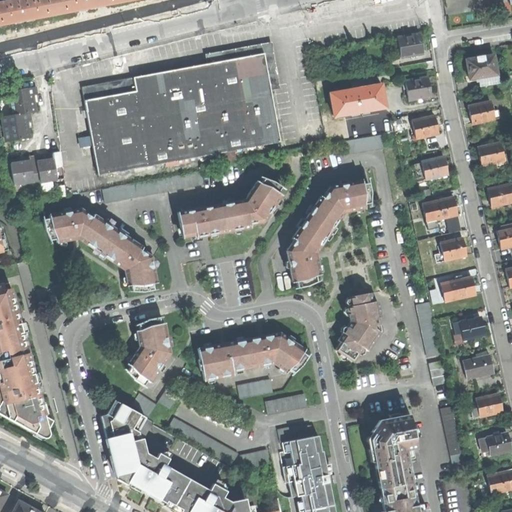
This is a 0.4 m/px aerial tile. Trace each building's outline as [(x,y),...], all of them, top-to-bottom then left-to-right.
[(0,24),(130,0),(16,0),(0,3),(0,24)] [(419,33),(397,37),(401,57),(423,53),(421,44),(419,33)] [(205,53),(207,63),(234,58),(264,53),(271,90),(281,88),(272,41),(205,53)] [(82,86),(98,175),(280,141),(271,90),(264,53),(234,58),(207,63),(82,86)] [(478,78),(479,86),(498,83),(493,55),(483,56),(483,55),(476,57),(476,58),(466,60),(468,73),(469,79),(478,78)] [(427,77),(405,81),(408,101),(431,97),(429,87),(427,77)] [(330,94),(334,116),(384,107),(381,93),(380,85),(330,94)] [(9,90),(12,116),(30,113),(36,112),(34,100),(33,94),(37,94),(36,86),(9,90)] [(470,115),(472,124),(500,117),(498,109),(492,111),(490,101),(468,106),(470,115)] [(6,141),(29,138),(27,126),(27,121),(31,120),(30,113),(12,116),(3,117),(6,141)] [(434,116),(412,121),(415,134),(412,134),(413,140),(416,139),(438,134),(436,125),(434,116)] [(341,141),(343,155),(383,148),(380,135),(341,141)] [(496,162),(497,168),(508,165),(505,153),(502,154),(500,143),(491,145),(490,140),(485,141),(486,146),(477,148),(480,158),(482,166),(496,162)] [(41,182),(57,180),(56,171),(63,170),(60,152),(53,153),(54,159),(46,160),(38,161),(37,158),(36,158),(40,180),(41,182)] [(15,184),(40,180),(36,158),(37,158),(37,155),(30,156),(30,160),(22,162),(11,163),(15,184)] [(443,157),(422,162),(426,180),(447,175),(445,166),(443,157)] [(201,171),(156,180),(158,193),(204,184),(201,171)] [(196,209),(178,213),(182,238),(196,235),(196,238),(205,236),(215,234),(215,233),(236,229),(236,230),(251,227),(250,225),(263,222),(272,210),(281,195),(277,193),(281,187),(274,182),(272,184),(264,179),(260,184),(257,182),(247,195),(250,198),(247,203),(242,200),(202,208),(203,210),(197,211),(196,209)] [(155,180),(102,189),(105,203),(157,193),(155,180)] [(320,196),(307,217),(330,234),(344,214),(347,213),(366,209),(365,205),(371,204),(369,195),(372,194),(370,183),(363,185),(362,181),(330,187),(322,197),(320,196)] [(490,200),(491,207),(511,202),(511,183),(510,184),(509,184),(487,189),(490,200)] [(452,197),(422,204),(426,222),(457,215),(454,205),(452,197)] [(78,240),(99,254),(115,229),(94,215),(93,217),(81,209),(44,216),(45,220),(43,221),(45,232),(48,231),(49,241),(55,240),(56,244),(74,241),(78,240)] [(297,282),(298,288),(308,287),(308,284),(317,283),(316,276),(320,275),(317,257),(316,254),(330,234),(307,217),(292,239),(294,240),(287,251),(293,283),(297,282)] [(499,243),(501,249),(511,246),(511,224),(503,227),(503,230),(496,231),(499,243)] [(131,286),(132,293),(142,291),(143,293),(154,291),(153,284),(157,283),(151,256),(142,250),(143,248),(115,229),(99,254),(121,268),(123,270),(125,272),(128,287),(131,286)] [(462,238),(440,243),(442,253),(434,255),(436,262),(466,256),(464,248),(462,238)] [(31,431),(41,436),(45,428),(48,430),(53,421),(45,416),(59,413),(55,398),(53,399),(49,383),(32,318),(18,263),(0,268),(0,370),(0,371),(0,370),(0,415),(30,432),(31,431)] [(471,277),(449,282),(451,290),(443,291),(445,302),(475,295),(473,285),(471,277)] [(370,293),(349,297),(351,306),(347,307),(350,321),(345,330),(338,340),(341,342),(335,350),(353,362),(363,348),(367,351),(380,333),(374,329),(374,326),(379,325),(377,318),(381,317),(378,302),(372,303),(370,293)] [(418,313),(428,358),(441,355),(431,310),(418,313)] [(454,323),(448,325),(451,336),(456,334),(457,341),(484,335),(482,325),(480,317),(472,319),(471,316),(462,318),(463,321),(454,323)] [(134,380),(144,386),(147,381),(150,383),(170,353),(169,347),(172,347),(170,337),(167,338),(164,323),(160,324),(159,317),(148,319),(149,322),(139,324),(140,331),(137,331),(140,347),(138,350),(127,365),(130,367),(127,372),(136,378),(134,380)] [(300,364),(302,366),(309,356),(303,352),(305,349),(280,333),(262,336),(247,339),(253,367),(273,363),(287,372),(289,370),(294,373),(300,364)] [(233,371),(253,367),(247,339),(223,344),(197,349),(200,360),(198,360),(200,370),(202,370),(204,381),(233,374),(233,371)] [(477,358),(462,361),(467,380),(493,374),(491,363),(489,355),(481,356),(481,353),(476,354),(477,358)] [(429,364),(434,386),(447,383),(443,361),(429,364)] [(270,378),(237,385),(240,399),(273,392),(270,378)] [(159,401),(170,409),(181,392),(170,385),(159,401)] [(484,397),(476,399),(478,408),(471,409),(473,418),(479,417),(480,417),(502,412),(499,402),(498,394),(490,396),(490,393),(484,395),(484,397)] [(132,405),(150,416),(157,405),(140,394),(132,405)] [(304,394),(264,402),(267,415),(306,407),(304,394)] [(248,511),(246,499),(232,502),(223,497),(227,491),(213,484),(209,490),(165,465),(169,459),(159,453),(156,458),(147,453),(143,438),(141,439),(139,432),(146,418),(115,400),(107,415),(102,416),(108,441),(118,479),(127,485),(129,482),(146,492),(182,511),(248,511)] [(440,409),(454,477),(467,474),(453,407),(440,409)] [(408,482),(411,482),(405,450),(415,448),(408,414),(383,419),(378,428),(375,425),(370,432),(373,434),(369,440),(372,454),(379,488),(382,488),(408,482)] [(168,429),(232,465),(238,453),(174,418),(168,429)] [(303,424),(270,431),(273,444),(313,436),(311,425),(303,427),(303,424)] [(485,438),(480,440),(482,450),(488,449),(490,456),(511,451),(509,442),(507,433),(486,438),(485,438)] [(318,436),(281,444),(283,452),(279,453),(286,484),(289,483),(292,498),(301,496),(303,511),(334,511),(326,470),(322,452),(321,452),(318,436)] [(243,469),(269,463),(267,450),(240,455),(243,469)] [(511,469),(486,476),(490,494),(511,489),(511,469)] [(410,490),(408,482),(382,488),(384,502),(382,503),(383,511),(428,511),(427,509),(416,511),(412,489),(410,490)] [(0,509),(8,495),(0,490),(0,509)] [(39,511),(32,508),(19,501),(15,509),(14,508),(11,511),(39,511)]
